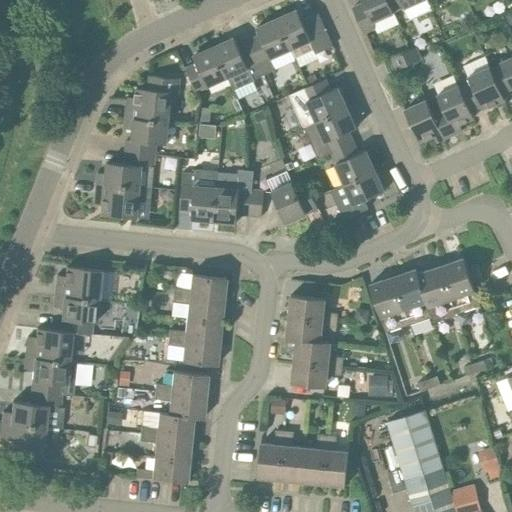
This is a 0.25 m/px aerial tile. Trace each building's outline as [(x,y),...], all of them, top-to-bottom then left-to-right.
[(388,0),(362,0),(364,3),(353,8),(364,33),(375,28),(372,21),(393,12),(388,0)] [(388,0),(393,12),(418,0),(388,0)] [(298,9),(277,18),(291,50),(295,58),(315,49),(317,54),(333,47),(318,13),(303,20),(298,9)] [(271,59),(291,50),(277,18),(257,27),(259,32),(248,37),(265,75),(276,70),(271,59)] [(235,37),(214,46),(228,78),(234,91),(255,81),(255,80),(265,75),(248,37),(237,42),(235,37)] [(228,78),(214,46),(194,55),(197,63),(186,68),(196,92),(228,78)] [(396,70),(421,59),(416,48),(391,59),(396,70)] [(511,58),(501,63),(502,64),(491,69),(502,94),(503,94),(511,89),(511,58)] [(503,94),(502,94),(491,69),(491,68),(469,77),(471,82),(460,87),(471,112),(472,112),(482,107),(483,109),(497,103),(499,107),(507,104),(503,94)] [(460,87),(453,72),(442,77),(448,91),(438,96),(444,109),(433,113),(433,114),(444,139),(456,133),(455,131),(462,128),(460,124),(474,117),(472,112),(471,112),(460,87)] [(125,118),(170,122),(172,92),(179,93),(180,79),(150,76),(148,89),(137,88),(136,97),(127,97),(125,118)] [(309,79),(312,85),(318,82),(319,82),(316,76),(309,79)] [(317,121),(348,107),(338,87),(331,90),(326,79),(319,82),(318,82),(312,85),(289,95),(304,128),(317,121)] [(237,111),(242,109),(238,99),(233,101),(237,111)] [(433,114),(433,113),(427,100),(405,109),(420,142),(434,135),(436,140),(443,137),(443,139),(444,139),(433,114)] [(357,128),(348,107),(317,121),(331,153),(354,142),(349,132),(357,128)] [(258,123),(267,120),(263,111),(255,115),(258,123)] [(168,144),(170,122),(125,118),(124,129),(133,129),(132,140),(127,139),(126,152),(156,154),(157,143),(168,144)] [(345,185),(376,170),(367,150),(359,153),(354,142),(331,153),(345,185)] [(141,188),(152,189),(154,167),(155,167),(156,154),(126,152),(125,163),(108,162),(107,173),(98,172),(97,183),(141,187),(141,188)] [(217,187),(214,221),(237,223),(237,215),(249,216),(252,190),(254,172),(238,170),(238,174),(218,173),(217,187)] [(336,205),(343,221),(368,209),(363,201),(385,191),(376,170),(345,185),(351,198),(336,205)] [(192,219),(214,221),(217,187),(195,185),(196,173),(183,172),(180,209),(193,210),(192,219)] [(141,187),(97,183),(95,204),(104,205),(103,215),(138,218),(140,199),(152,199),(152,189),(141,188),(141,187)] [(307,214),(297,190),(293,183),(272,192),(286,223),(307,214)] [(308,185),(297,190),(307,214),(318,209),(308,185)] [(264,191),(252,190),(249,216),(262,217),(264,191)] [(442,265),(457,313),(480,305),(464,258),(442,265)] [(472,281),(482,278),(478,264),(468,267),(472,281)] [(432,317),(433,321),(435,320),(441,319),(451,315),(457,313),(442,265),(419,273),(432,317)] [(57,275),(55,296),(98,300),(101,270),(67,266),(66,276),(57,275)] [(409,325),(432,317),(419,273),(417,269),(394,276),(409,325)] [(174,287),(173,294),(224,299),(226,278),(191,274),(190,288),(174,287)] [(370,284),(387,332),(409,325),(394,276),(370,284)] [(221,321),(224,299),(173,294),(172,302),(188,304),(187,318),(221,321)] [(289,317),(337,322),(338,313),(324,312),(326,298),(291,295),(289,317)] [(96,322),(98,300),(55,296),(54,307),(62,308),(61,319),(62,319),(61,330),(61,331),(72,331),(72,332),(91,334),(92,322),(96,322)] [(336,331),(337,322),(289,317),(287,340),(296,341),(331,344),(331,342),(321,341),(322,330),(336,331)] [(168,338),(219,343),(221,321),(187,318),(185,332),(169,330),(168,338)] [(61,331),(61,330),(37,328),(36,338),(27,337),(25,358),(69,362),(72,332),(72,331),(61,331)] [(219,343),(168,338),(168,345),(184,347),(182,362),(217,365),(219,343)] [(330,356),(331,344),(296,341),(294,362),(343,367),(344,357),(330,356)] [(484,360),(487,368),(493,366),(491,357),(484,360)] [(69,362),(25,358),(24,369),(33,369),(32,378),(31,392),(61,395),(73,397),(74,385),(79,385),(79,388),(91,389),(93,365),(77,363),(69,362)] [(477,372),(487,368),(484,360),(474,363),(477,372)] [(343,367),(294,362),(292,384),(327,387),(328,374),(342,375),(343,367)] [(464,367),(467,375),(477,372),(474,363),(464,367)] [(156,384),(155,391),(205,397),(208,374),(173,370),(172,385),(156,384)] [(120,373),(120,386),(128,386),(129,373),(120,373)] [(388,381),(387,376),(370,375),(369,396),(393,398),(394,382),(388,381)] [(438,376),(428,379),(431,388),(441,384),(438,376)] [(421,391),(431,388),(428,379),(418,383),(421,391)] [(125,391),(117,390),(116,400),(124,401),(125,391)] [(203,419),(205,397),(155,391),(154,399),(170,401),(169,414),(159,412),(158,415),(193,418),(203,419)] [(60,407),(61,395),(31,392),(29,403),(13,401),(12,413),(3,412),(2,423),(45,427),(58,428),(62,429),(64,408),(60,407)] [(286,399),(271,398),(269,413),(285,415),(286,399)] [(366,405),(353,404),(352,415),(365,416),(366,405)] [(442,464),(425,410),(387,422),(394,442),(401,465),(404,476),(415,511),(457,511),(456,508),(451,492),(442,464)] [(119,426),(120,414),(108,413),(107,425),(119,426)] [(191,440),(193,418),(158,415),(157,427),(141,426),(140,434),(191,440)] [(58,428),(45,427),(2,423),(0,438),(0,443),(8,444),(7,454),(55,459),(58,428)] [(280,479),(285,431),(276,430),(275,444),(261,443),(258,477),(280,479)] [(499,430),(492,433),(495,440),(502,437),(499,430)] [(294,432),(285,431),(280,479),(302,482),(305,447),(293,446),(294,432)] [(94,447),(96,436),(89,434),(87,446),(94,447)] [(189,461),(191,440),(140,434),(140,441),(156,443),(154,457),(189,461)] [(324,484),(329,435),(319,434),(318,448),(305,447),(302,482),(324,484)] [(329,435),(324,484),(346,486),(349,451),(336,450),(337,436),(329,435)] [(392,468),(401,465),(394,442),(384,445),(392,468)] [(502,478),(493,448),(477,452),(483,472),(488,471),(491,482),(502,478)] [(111,464),(113,454),(104,453),(103,464),(111,464)] [(189,461),(154,457),(153,470),(137,469),(136,477),(187,482),(189,461)] [(456,508),(457,511),(482,511),(482,508),(481,508),(475,486),(451,492),(456,508)]
